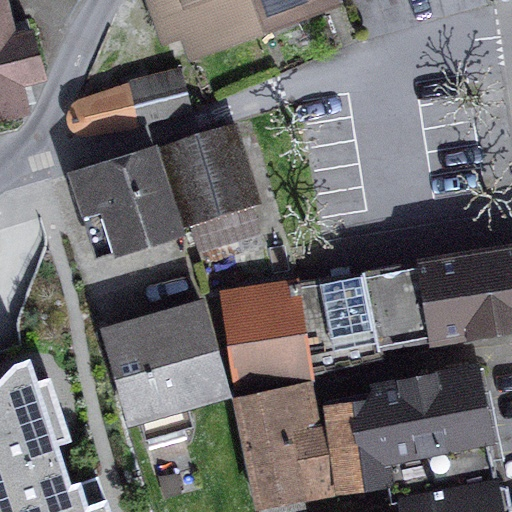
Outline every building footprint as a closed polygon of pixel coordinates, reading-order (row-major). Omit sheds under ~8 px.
[(333,1),(332,0),(150,0),(166,40),(185,32),(193,52),(333,1)] [(36,104),(30,83),(44,79),(32,34),(8,39),(4,25),(0,7),(0,117),(26,111),(25,107),(36,104)] [(8,39),(32,34),(28,19),(4,25),(8,39)] [(188,111),(178,75),(121,90),(131,126),(188,111)] [(81,134),(131,129),(131,126),(121,90),(76,106),(72,123),(81,134)] [(258,233),(254,206),(229,126),(162,147),(187,227),(191,226),(201,251),(258,233)] [(115,252),(180,233),(154,150),(70,176),(83,217),(102,211),(115,252)] [(92,259),(115,252),(102,211),(83,217),(79,218),(92,259)] [(386,362),(384,351),(511,326),(511,247),(220,301),(238,399),(297,388),(295,379),(386,362)] [(212,267),(216,284),(290,267),(286,250),(212,267)] [(135,336),(110,343),(133,421),(141,419),(186,405),(226,394),(200,304),(132,324),(135,336)] [(110,343),(135,336),(132,324),(110,330),(110,343)] [(14,369),(0,384),(0,511),(109,511),(108,508),(98,511),(86,511),(39,362),(14,369)] [(329,425),(304,429),(297,388),(238,399),(259,511),(306,511),(304,500),(390,484),(393,503),(400,502),(496,484),(498,484),(477,373),(325,401),(329,425)] [(186,438),(183,429),(192,426),(186,405),(141,419),(150,449),(186,438)] [(496,484),(400,502),(401,511),(511,511),(511,506),(508,489),(496,484)]
